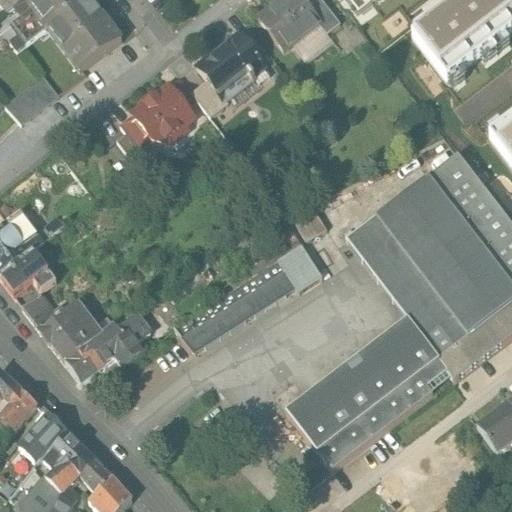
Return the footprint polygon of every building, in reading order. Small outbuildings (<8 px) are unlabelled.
[(6,0),(0,6),(0,9),(7,18),(14,11),(25,0),(6,0)] [(45,0),(43,2),(44,3),(31,14),(31,15),(23,22),(11,31),(26,49),(50,31),(88,2),(86,0),(45,0)] [(41,0),(25,0),(14,11),(23,22),(31,15),(31,14),(44,3),(43,2),(41,0)] [(296,0),(288,0),(257,23),(282,56),(319,28),(305,11),(296,0)] [(511,0),(466,0),(412,42),(446,87),(511,36),(511,0)] [(88,2),(50,31),(83,75),(121,46),(88,2)] [(331,22),(317,2),(305,11),(319,28),(321,30),(331,22)] [(225,54),(214,62),(212,60),(196,74),(206,87),(220,106),(222,105),(247,85),(248,86),(250,85),(252,88),(255,86),(257,89),(267,81),(261,74),(262,73),(236,39),(222,50),(225,54)] [(58,98),(43,80),(8,109),(22,127),(58,98)] [(191,99),(179,85),(170,92),(188,115),(197,107),(191,99)] [(206,87),(191,99),(197,107),(209,123),(226,110),(222,105),(220,106),(206,87)] [(169,92),(132,121),(151,147),(152,147),(162,148),(172,140),(173,141),(180,142),(188,135),(189,128),(189,127),(194,123),(188,115),(170,92),(169,92)] [(151,147),(132,122),(120,132),(125,140),(139,157),(151,147)] [(511,125),(489,143),(511,172),(511,125)] [(139,157),(125,140),(116,147),(131,166),(140,158),(139,157)] [(511,231),(458,161),(346,246),(407,326),(438,366),(511,309),(511,231)] [(44,206),(31,209),(35,226),(48,222),(44,206)] [(21,223),(9,233),(6,228),(0,232),(0,280),(32,256),(42,248),(38,242),(36,243),(21,223)] [(56,223),(43,233),(50,242),(63,232),(56,223)] [(290,230),(277,237),(289,260),(301,252),(290,230)] [(321,282),(301,252),(289,260),(277,267),(294,293),(297,298),(321,282)] [(56,287),(32,256),(0,280),(0,283),(14,301),(33,287),(41,298),(56,287)] [(277,267),(176,332),(173,334),(194,359),(294,293),(277,267)] [(40,299),(22,312),(40,336),(58,323),(40,299)] [(58,323),(40,336),(65,369),(88,352),(101,342),(76,309),(58,323)] [(511,309),(438,366),(438,367),(451,384),(454,387),(511,342),(511,309)] [(132,325),(117,336),(122,344),(127,340),(134,351),(149,340),(143,332),(140,335),(132,325)] [(407,326),(286,417),(331,476),(432,400),(432,399),(418,381),(438,367),(438,366),(407,326)] [(101,342),(88,352),(102,372),(114,363),(121,372),(140,359),(134,351),(127,340),(122,344),(117,336),(114,332),(101,342)] [(88,352),(65,369),(85,395),(98,384),(93,378),(102,372),(88,352)] [(438,367),(418,381),(432,399),(451,384),(438,367)] [(0,377),(0,411),(5,406),(17,392),(0,377)] [(17,392),(5,406),(10,410),(21,397),(17,392)] [(10,410),(0,421),(0,434),(10,443),(23,427),(37,411),(21,397),(10,410)] [(511,414),(507,408),(476,430),(497,458),(511,446),(511,414)] [(65,438),(44,417),(37,424),(42,428),(28,444),(46,459),(65,438)] [(0,454),(0,455),(10,443),(0,434),(0,454)] [(67,440),(43,466),(54,476),(66,466),(79,481),(94,466),(79,453),(67,440)] [(46,459),(28,444),(20,454),(21,455),(15,464),(24,471),(26,469),(28,470),(32,466),(37,469),(46,459)] [(79,481),(66,466),(54,476),(47,483),(45,485),(60,499),(54,511),(71,511),(80,500),(70,490),(79,481)] [(99,470),(83,485),(96,500),(96,501),(112,484),(99,470)] [(33,473),(9,504),(11,506),(9,508),(12,510),(13,509),(17,511),(54,511),(60,499),(45,485),(47,483),(33,473)] [(112,484),(96,501),(96,500),(89,507),(93,511),(125,511),(131,506),(112,484)]
